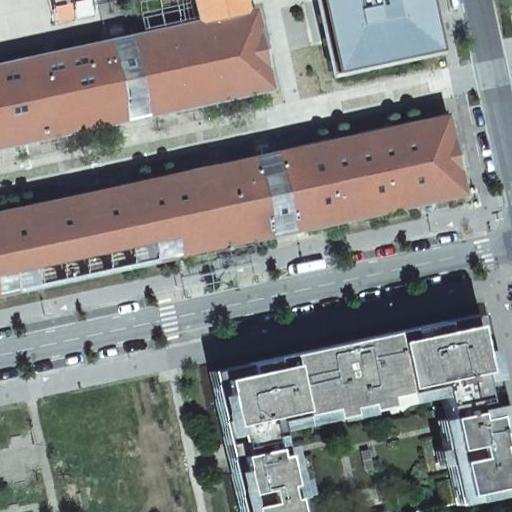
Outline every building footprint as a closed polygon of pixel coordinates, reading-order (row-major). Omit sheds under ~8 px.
[(0,0),(0,147),(270,89),(253,10),(196,23),(0,67),(0,0)] [(250,0),(191,0),(196,23),(253,10),(250,0)] [(313,0),(330,76),(440,52),(427,0),(313,0)] [(0,210),(0,294),(277,235),(462,195),(445,115),(0,210)] [(345,343),(332,346),(209,373),(224,445),(227,458),(230,470),(239,511),(310,511),(293,431),(440,399),(462,502),(511,491),(511,472),(494,391),(477,314),(361,340),(345,343)]
